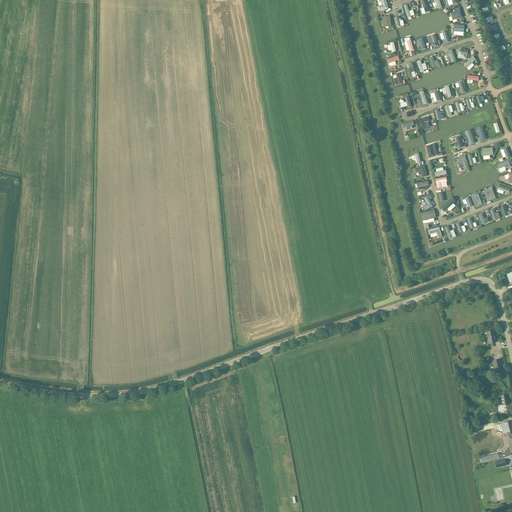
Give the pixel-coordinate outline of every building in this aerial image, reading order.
[(380,12),(391,8),(387,0),(377,0),(380,6),(378,6),(380,12)] [(405,5),(407,17),(414,16),(412,8),(409,8),(408,4),(405,5)] [(455,9),(456,11),(450,13),(452,21),(464,17),(461,7),(455,9)] [(391,15),(383,17),(385,27),(393,26),(391,15)] [(405,25),(404,20),(401,21),(399,16),(395,18),(398,28),(405,25)] [(454,35),(465,35),(465,25),(455,24),(454,35)] [(433,47),(438,46),(436,35),(429,36),(430,41),(432,41),(433,47)] [(389,44),(391,53),(397,51),(395,42),(389,44)] [(462,48),(458,57),(466,60),(470,52),(462,48)] [(442,53),(445,64),(448,63),(447,59),(447,57),(450,56),(452,62),(457,61),(453,50),(442,53)] [(396,61),(401,60),(399,55),(389,59),(391,66),(397,64),(396,61)] [(440,65),(438,60),(436,61),(434,56),(429,57),(433,68),(440,65)] [(475,65),(473,63),(477,59),(474,56),(464,65),(470,70),(475,65)] [(426,63),(423,64),(422,60),(417,61),(421,72),(428,70),(426,63)] [(411,68),(407,70),(409,79),(417,76),(415,68),(417,68),(416,62),(410,64),(411,68)] [(401,73),(394,75),(396,85),(403,84),(401,73)] [(432,98),(436,97),(437,101),(442,100),(439,91),(431,94),(432,98)] [(483,103),(483,101),(486,100),(484,95),(481,96),(481,95),(476,96),(479,105),(483,103)] [(462,103),(460,104),(459,101),(455,103),(459,113),(465,111),(462,103)] [(448,117),(453,116),(452,112),(454,112),(452,105),(445,107),(448,117)] [(443,115),(441,116),(439,109),(435,110),(437,120),(444,119),(443,115)] [(423,129),(431,127),(429,117),(420,119),(423,129)] [(414,128),(413,126),(416,125),(414,120),(403,124),(405,128),(408,127),(409,130),(414,128)] [(493,132),(496,131),(496,133),(501,132),(498,123),(491,125),(493,132)] [(478,128),(482,141),(487,139),(483,127),(478,128)] [(470,144),(475,143),(472,130),(467,131),(470,144)] [(461,137),(453,139),(456,147),(460,146),(460,148),(464,147),(461,137)] [(442,152),(439,153),(436,142),(426,145),(430,158),(443,154),(442,152)] [(491,155),(495,155),(494,147),(483,149),(485,160),(491,159),(491,155)] [(507,159),(511,157),(508,147),(502,149),(507,159)] [(461,169),(470,166),(466,155),(458,158),(461,169)] [(511,166),(510,161),(498,165),(500,172),(511,168),(511,166)] [(415,179),(428,176),(425,166),(415,168),(416,175),(414,175),(415,179)] [(438,189),(443,188),(442,183),(448,182),(448,177),(437,178),(438,189)] [(428,188),(427,186),(430,186),(429,181),(418,183),(420,190),(428,188)] [(493,188),(486,191),(490,201),(497,198),(493,188)] [(472,196),(476,207),(483,204),(479,193),(472,196)] [(428,205),(424,206),(426,210),(434,207),(429,196),(425,198),(428,205)] [(470,197),(465,199),(469,208),(474,206),(470,197)] [(511,213),(511,211),(510,207),(508,208),(506,204),(501,206),(505,216),(511,213)] [(501,218),(499,212),(496,213),(495,208),(490,210),(494,221),(501,218)] [(436,210),(423,213),(424,220),(437,218),(436,210)] [(483,213),(479,215),(483,225),(490,221),(488,217),(485,218),(483,213)] [(478,227),(476,222),(474,223),(472,218),(468,219),(471,229),(478,227)] [(460,234),(467,231),(465,225),(462,227),(460,222),(456,224),(460,234)] [(429,230),(431,238),(438,236),(438,238),(443,237),(440,226),(429,230)] [(449,239),(453,238),(449,226),(444,227),(449,239)] [(490,344),(496,343),(493,331),(487,332),(490,344)] [(500,360),(493,362),(496,373),(502,371),(500,360)] [(505,414),(510,413),(508,405),(509,405),(507,398),(511,397),(511,393),(511,391),(506,392),(507,395),(501,396),(503,404),(497,405),(499,412),(500,412),(501,415),(505,414)] [(511,437),(511,425),(511,421),(495,426),(495,429),(497,430),(503,432),(503,433),(508,433),(509,438),(511,437)] [(511,439),(508,440),(510,447),(508,447),(504,453),(498,455),(498,454),(481,457),(482,462),(499,458),(499,459),(506,457),(511,452),(511,439)]
